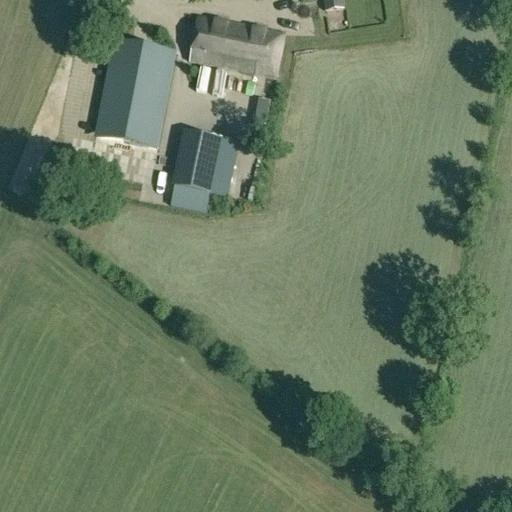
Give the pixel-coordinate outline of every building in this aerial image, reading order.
[(323,0),(326,14),(346,10),(344,0),(323,0)] [(276,80),(285,36),(199,19),(190,63),(276,80)] [(194,37),(196,28),(189,27),(187,35),(194,37)] [(296,54),(311,53),(310,42),(295,43),(296,54)] [(169,59),(122,50),(105,136),(152,145),(169,59)] [(222,198),(232,149),(183,139),(173,187),(177,188),(212,196),(222,198)] [(208,215),(212,196),(177,188),(173,208),(208,215)]
